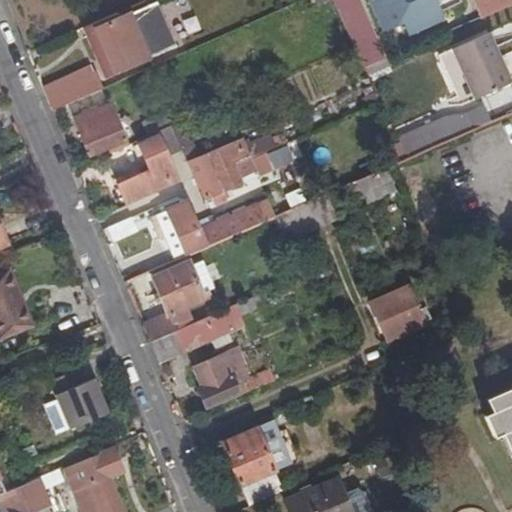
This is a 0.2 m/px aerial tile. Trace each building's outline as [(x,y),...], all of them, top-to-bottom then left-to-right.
[(332,0),(352,47),(362,68),(377,61),(350,0),(332,0)] [(417,28),(404,0),(368,0),(381,29),(402,21),(406,33),(417,28)] [(404,0),(417,28),(439,19),(432,3),(438,0),(404,0)] [(511,0),(478,0),(485,15),(511,3),(511,0)] [(131,6),(93,22),(95,28),(93,29),(111,73),(116,71),(117,73),(134,67),(133,64),(145,59),(132,27),(138,24),(131,6)] [(504,38),(511,36),(511,22),(501,25),(504,38)] [(450,49),(472,99),(508,83),(486,33),(450,49)] [(498,57),(509,79),(511,77),(511,52),(511,51),(498,57)] [(89,73),(43,93),(50,109),(100,87),(95,74),(89,73)] [(50,109),(56,124),(71,118),(78,133),(77,137),(86,156),(104,148),(107,153),(125,145),(100,87),(50,109)] [(180,122),(169,126),(178,149),(189,144),(180,122)] [(398,145),(405,159),(451,138),(445,124),(398,145)] [(157,135),(165,154),(176,149),(167,127),(155,132),(157,135)] [(165,154),(157,135),(136,143),(146,169),(114,183),(123,205),(166,187),(163,179),(173,174),(165,154)] [(252,172),(248,160),(247,157),(237,160),(234,154),(238,153),(235,144),(189,162),(203,198),(238,185),(236,179),(252,172)] [(285,146),(267,151),(271,165),(290,160),(285,146)] [(171,184),(173,174),(163,179),(166,187),(171,184)] [(201,245),(196,232),(183,201),(173,199),(162,204),(182,252),(201,245)] [(141,210),(103,227),(109,242),(148,225),(141,210)] [(236,217),(196,232),(201,245),(202,247),(241,230),(236,217)] [(144,324),(151,341),(175,331),(172,325),(180,320),(177,310),(205,299),(203,292),(199,294),(186,263),(150,278),(164,316),(144,324)] [(1,272),(0,272),(0,336),(26,326),(1,272)] [(387,296),(403,334),(422,326),(405,288),(387,296)] [(403,334),(387,296),(368,305),(385,341),(403,334)] [(148,342),(156,363),(206,341),(214,338),(237,328),(232,315),(258,306),(253,297),(175,331),(151,341),(148,342)] [(214,338),(206,341),(210,349),(217,346),(214,338)] [(220,357),(195,367),(203,388),(197,390),(203,406),(235,393),(220,357)] [(51,435),(105,414),(89,379),(77,384),(71,371),(45,382),(52,400),(40,405),(51,435)] [(245,392),(261,385),(257,377),(242,383),(245,392)] [(511,388),(482,402),(511,468),(511,388)] [(253,431),(220,445),(236,484),(270,470),(253,431)] [(112,449),(109,450),(118,474),(121,473),(112,449)] [(109,450),(63,469),(80,511),(118,511),(106,479),(118,474),(109,450)] [(348,511),(335,481),(283,503),(287,511),(348,511)]
